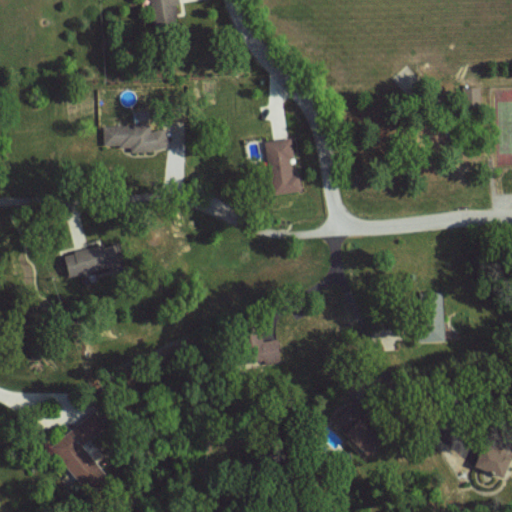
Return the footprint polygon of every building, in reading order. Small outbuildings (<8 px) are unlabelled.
[(151,0),(154,30),(180,28),(178,0),(151,0)] [(480,86),(465,87),(465,106),(481,105),(480,86)] [(167,149),(166,129),(151,129),(151,124),(104,125),(104,146),(132,145),(132,151),(167,149)] [(266,141),(274,194),(303,190),(300,174),(293,176),(290,158),(294,158),(291,137),(266,141)] [(71,277),(122,264),(117,241),(65,254),(71,277)] [(83,444),(105,427),(94,413),(52,445),(87,491),(107,475),(83,444)] [(370,456),(383,444),(361,420),(348,433),(370,456)] [(477,466),(505,477),(511,458),(511,451),(486,442),(477,466)]
